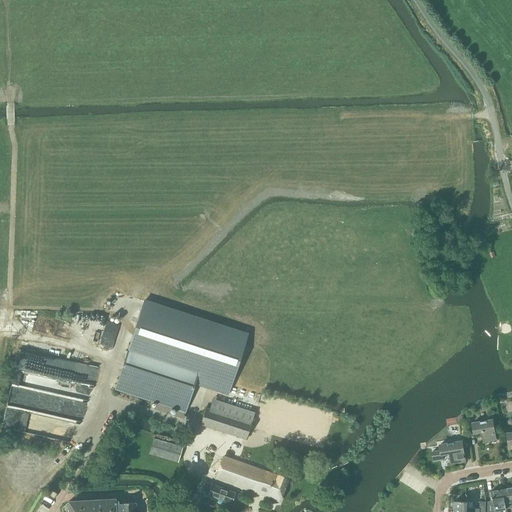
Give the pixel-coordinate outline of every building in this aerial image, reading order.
[(248,334),(144,301),(115,389),(185,412),(194,384),(228,395),(232,385),(248,334)] [(205,408),(200,424),(246,439),(252,423),(205,408)] [(492,420),(472,423),(474,433),(482,432),(484,441),(496,439),(492,420)] [(182,447),(154,438),(149,454),(177,463),(182,447)] [(451,463),(465,461),(462,441),(460,441),(459,440),(454,441),(453,443),(440,445),(441,451),(432,452),(433,462),(443,460),(442,455),(450,454),(451,463)] [(224,456),(216,478),(279,503),(289,477),(276,472),(275,477),(224,456)] [(212,485),(208,495),(232,504),(236,493),(227,490),(228,488),(221,485),(220,488),(212,485)] [(495,511),(507,509),(503,489),(491,491),(493,501),(488,502),(487,511),(495,511)] [(57,493),(52,490),(49,495),(54,498),(57,493)] [(119,511),(119,503),(118,503),(118,500),(115,500),(115,499),(114,499),(69,501),(68,501),(69,511),(119,511)] [(455,501),(454,511),(475,511),(476,508),(469,508),(469,501),(455,501)] [(479,508),(476,508),(475,511),(485,511),(486,501),(479,501),(479,508)] [(136,511),(136,502),(119,503),(119,511),(136,511)]
